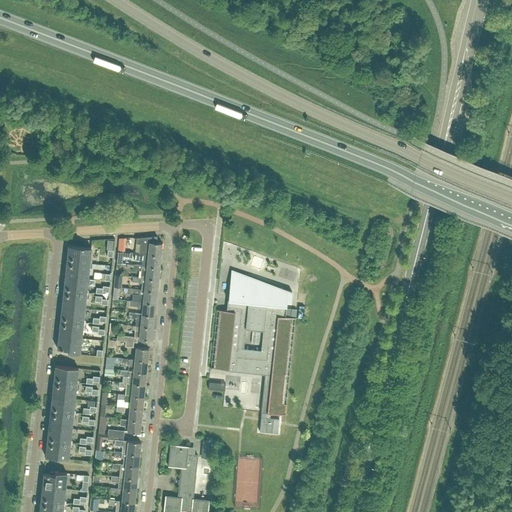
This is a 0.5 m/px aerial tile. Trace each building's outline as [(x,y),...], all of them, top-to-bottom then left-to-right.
[(148,253),(160,255),(161,243),(156,242),(156,236),(157,236),(136,237),(135,243),(141,244),(140,253),(142,253),(148,253)] [(68,245),(66,261),(89,263),(91,248),(68,245)] [(146,265),(159,267),(160,255),(148,253),(142,253),(140,253),(134,252),(134,258),(144,259),(143,265),(146,265)] [(66,261),(64,276),(88,278),(89,263),(66,261)] [(145,277),(157,279),(159,267),(146,265),(143,265),(133,264),(133,270),(140,270),(140,277),(145,277)] [(232,366),(232,370),(265,374),(261,412),(285,414),(286,404),(282,403),(286,375),(292,318),(295,318),(295,317),(284,316),(286,301),(290,302),(292,291),(291,291),(231,269),(226,310),(216,309),(216,310),(217,310),(219,310),(213,367),(211,367),(210,366),(210,367),(228,369),(229,366),(232,366)] [(64,276),(63,291),(86,293),(88,278),(64,276)] [(141,289),(156,291),(157,279),(145,277),(140,277),(132,276),(131,281),(141,282),(141,289)] [(138,301),(142,302),(143,301),(155,303),(156,291),(141,289),(127,288),(126,293),(133,294),(132,300),(138,301)] [(63,291),(61,306),(84,308),(86,293),(63,291)] [(143,301),(142,302),(141,313),(154,315),(155,303),(143,301)] [(61,306),(59,321),(83,323),(84,308),(61,306)] [(140,326),(140,325),(152,326),(154,315),(141,313),(141,314),(128,312),(127,317),(136,318),(135,325),(140,326)] [(59,321),(58,336),(81,338),(83,323),(59,321)] [(116,340),(125,341),(132,342),(143,343),(144,338),(151,339),(152,326),(140,325),(140,326),(135,325),(133,336),(116,335),(116,340)] [(58,336),(56,351),(79,353),(81,338),(58,336)] [(135,346),(134,358),(146,360),(148,348),(135,346)] [(134,366),(133,371),(145,372),(146,360),(134,358),(134,359),(129,358),(121,357),(121,362),(128,363),(128,365),(134,366)] [(54,366),(53,381),(76,383),(78,368),(54,366)] [(129,376),(128,382),(144,384),(145,372),(133,371),(128,370),(120,369),(119,375),(127,375),(127,376),(129,376)] [(53,381),(51,396),(74,398),(76,383),(53,381)] [(125,387),(124,394),(143,396),(144,384),(128,382),(119,381),(118,387),(125,387)] [(207,388),(224,390),(225,383),(208,381),(207,388)] [(130,402),(129,407),(142,408),(143,396),(124,394),(118,393),(117,398),(124,399),(124,401),(130,402)] [(51,396),(49,411),(73,413),(74,398),(51,396)] [(129,407),(128,419),(140,420),(142,408),(129,407)] [(49,411),(48,426),(71,428),(73,413),(49,411)] [(261,412),(259,431),(277,433),(278,418),(269,417),(270,413),(261,412)] [(140,420),(128,419),(127,431),(139,432),(140,420)] [(48,426),(46,441),(69,443),(71,428),(48,426)] [(214,440),(203,439),(201,457),(212,458),(214,440)] [(122,440),(121,452),(139,454),(140,441),(128,440),(123,440),(122,440)] [(46,441),(44,456),(68,458),(69,443),(46,441)] [(167,465),(182,467),(181,480),(179,480),(178,484),(180,484),(179,497),(165,495),(163,511),(171,511),(179,511),(180,510),(190,511),(207,511),(209,500),(192,498),(197,455),(186,454),(187,446),(170,444),(167,465)] [(120,464),(138,466),(139,454),(121,452),(114,451),(113,456),(121,457),(123,458),(122,464),(120,464)] [(118,476),(136,478),(138,466),(120,464),(112,463),(112,468),(119,469),(118,476)] [(43,471),(41,486),(64,488),(66,473),(43,471)] [(123,489),(135,490),(136,478),(118,476),(111,475),(111,480),(118,481),(124,481),(123,489)] [(41,486),(39,501),(63,503),(64,488),(41,486)] [(121,501),(134,502),(135,490),(123,489),(118,488),(110,487),(109,492),(117,493),(122,494),(121,501)] [(234,508),(257,507),(257,500),(250,501),(249,491),(252,491),(252,487),(238,488),(238,492),(246,491),(246,498),(233,498),(234,508)] [(39,501),(38,511),(61,511),(63,503),(39,501)] [(132,511),(134,502),(121,501),(120,511),(132,511)]
